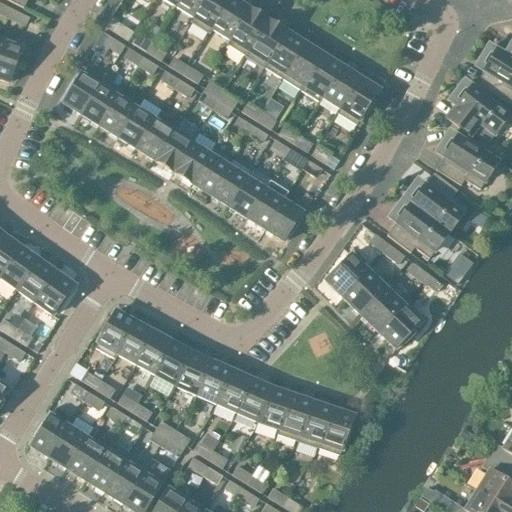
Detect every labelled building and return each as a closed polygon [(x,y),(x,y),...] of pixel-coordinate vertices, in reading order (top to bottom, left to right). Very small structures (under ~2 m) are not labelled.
[(2,0),(22,10),(27,0),(2,0)] [(178,0),(160,0),(174,8),(178,0)] [(204,0),(178,0),(174,8),(191,19),(189,23),(189,24),(204,0)] [(229,0),(204,0),(189,24),(208,35),(229,0)] [(249,11),(231,0),(229,0),(208,35),(209,36),(211,32),(228,42),(226,46),(226,47),(249,11)] [(12,11),(0,5),(0,16),(7,20),(12,11)] [(7,20),(21,28),(26,18),(12,11),(7,20)] [(267,22),(249,11),(226,47),(244,58),(267,22)] [(111,20),(105,29),(115,35),(127,43),(132,34),(120,26),(111,20)] [(285,33),(267,22),(244,58),(263,70),(285,33)] [(304,45),(285,33),(263,70),(281,81),(304,45)] [(0,82),(8,85),(11,75),(14,76),(20,61),(17,60),(22,45),(0,36),(0,82)] [(151,45),(138,37),(133,46),(145,54),(151,45)] [(106,49),(118,56),(123,48),(111,40),(106,49)] [(145,54),(157,62),(163,53),(151,45),(145,54)] [(322,56),(304,45),(281,81),(299,92),(322,56)] [(505,58),(489,48),(480,64),(486,67),(474,86),(511,108),(511,62),(505,59),(505,58)] [(142,59),(130,51),(124,60),(136,68),(142,59)] [(340,68),(322,56),(299,92),(318,104),(320,100),(340,68)] [(136,68),(149,76),(154,67),(142,59),(136,68)] [(187,68),(175,60),(170,69),(182,77),(187,68)] [(182,77),(194,85),(200,76),(187,68),(182,77)] [(359,79),(340,68),(320,100),(338,111),(335,115),(336,115),(359,79)] [(80,117),(101,83),(83,71),(75,84),(72,82),(64,96),(66,97),(61,105),(80,117)] [(178,82),(166,74),(161,83),(173,91),(178,82)] [(336,115),(355,127),(363,114),(366,116),(374,102),(372,100),(378,91),(359,79),(336,115)] [(173,91),(185,99),(191,90),(178,82),(173,91)] [(120,95),(101,83),(80,117),(98,129),(120,95)] [(508,118),(465,84),(454,99),(459,103),(446,120),(469,138),(473,132),(488,144),(508,118)] [(222,93),(210,86),(204,95),(217,102),(222,93)] [(229,110),(235,101),(222,93),(217,102),(229,110)] [(138,106),(120,95),(98,129),(117,140),(138,106)] [(217,102),(204,95),(199,104),(211,112),(217,102)] [(229,110),(217,102),(211,112),(223,119),(229,110)] [(154,122),(136,111),(139,107),(138,106),(117,140),(135,152),(154,122)] [(261,114),(248,106),(243,115),(255,123),(261,114)] [(154,122),(135,152),(153,163),(175,129),(177,125),(159,114),(154,122)] [(255,123),(267,130),(273,122),(261,114),(255,123)] [(252,128),(240,120),(234,129),(246,137),(252,128)] [(246,137),(258,144),(264,136),(252,128),(246,137)] [(193,140),(175,129),(153,163),(172,175),(193,140)] [(297,137),(285,129),(279,138),(292,146),(297,137)] [(496,163),(450,135),(440,150),(446,154),(435,172),(460,187),(463,182),(479,191),(496,163)] [(292,146),(304,153),(309,145),(297,137),(292,146)] [(209,156),(191,145),(194,141),(193,140),(172,175),(190,186),(209,156)] [(288,151),(276,143),(271,152),(283,160),(288,151)] [(315,148),(310,157),(322,165),(327,156),(315,148)] [(283,160),(295,167),(301,159),(288,151),(283,160)] [(227,168),(209,156),(190,186),(208,198),(227,168)] [(307,162),(301,171),(313,179),(319,170),(307,162)] [(227,209),(245,179),(248,174),(230,163),(227,168),(208,198),(227,209)] [(447,235),(467,209),(452,198),(456,193),(433,175),(419,192),(414,188),(404,202),(447,235)] [(264,190),(245,179),(227,209),(245,221),(264,190)] [(268,183),(264,190),(245,221),(263,232),(287,194),(268,183)] [(283,202),(287,195),(287,194),(263,232),(282,244),(287,236),(290,237),(298,224),(296,222),(301,214),(283,202)] [(447,235),(404,202),(393,216),(399,220),(386,237),(409,255),(413,250),(428,261),(447,235)] [(0,276),(20,249),(2,236),(0,239),(0,276)] [(389,247),(376,238),(370,246),(382,255),(389,247)] [(382,255),(395,265),(401,257),(389,247),(382,255)] [(37,261),(20,249),(0,276),(0,281),(15,292),(37,261)] [(371,270),(354,253),(343,264),(341,262),(329,273),(331,275),(324,283),(342,300),(371,270)] [(55,274),(37,261),(15,292),(33,305),(55,274)] [(427,276),(414,267),(408,275),(421,284),(427,276)] [(389,287),(388,286),(385,289),(369,274),(372,270),(371,270),(342,300),(359,317),(389,287)] [(33,305),(51,318),(57,309),(60,310),(69,297),(67,296),(73,287),(55,274),(33,305)] [(433,294),(439,286),(427,276),(421,284),(433,294)] [(406,303),(389,287),(359,317),(376,334),(406,303)] [(376,334),(394,351),(401,343),(404,345),(415,334),(413,332),(424,320),(406,303),(376,334)] [(134,323),(114,312),(109,322),(106,321),(99,335),(101,336),(94,350),(113,361),(134,323)] [(16,330),(4,323),(0,329),(0,332),(11,339),(16,330)] [(153,334),(134,323),(113,361),(114,361),(116,357),(135,367),(153,334)] [(11,339),(23,347),(29,338),(16,330),(11,339)] [(172,344),(153,334),(135,367),(154,377),(172,344)] [(10,346),(0,339),(0,351),(4,354),(10,346)] [(190,354),(172,344),(154,377),(174,388),(190,354)] [(22,353),(10,346),(4,354),(16,362),(22,353)] [(210,363),(190,354),(174,388),(195,398),(210,363)] [(230,372),(210,363),(195,398),(215,406),(230,372)] [(250,380),(230,372),(215,406),(235,415),(250,380)] [(100,383),(87,375),(82,384),(94,391),(100,383)] [(270,389),(250,380),(235,415),(256,424),(270,389)] [(94,391),(106,399),(112,390),(100,383),(94,391)] [(89,395),(76,388),(71,396),(83,404),(89,395)] [(290,396),(270,389),(256,424),(277,432),(275,436),(276,437),(290,396)] [(83,404),(96,412),(101,403),(89,395),(83,404)] [(311,403),(290,396),(276,437),(297,444),(311,403)] [(136,406),(124,398),(118,407),(131,414),(136,406)] [(331,410),(311,403),(297,444),(317,451),(331,410)] [(131,414),(143,422),(149,413),(136,406),(131,414)] [(72,422),(53,410),(49,417),(43,426),(41,424),(32,438),(35,439),(29,449),(48,460),(72,422)] [(317,451),(338,458),(343,443),(346,444),(351,429),(349,428),(352,417),(331,410),(317,451)] [(125,418),(113,411),(108,419),(120,427),(125,418)] [(120,427),(132,435),(138,426),(125,418),(120,427)] [(68,429),(72,422),(48,460),(66,472),(86,440),(68,429)] [(174,433),(162,425),(156,434),(168,442),(174,433)] [(463,432),(459,438),(468,444),(472,437),(463,432)] [(181,449),(186,441),(174,433),(168,442),(181,449)] [(511,433),(502,450),(495,446),(488,458),(511,472),(511,433)] [(168,442),(156,434),(151,443),(163,451),(168,442)] [(105,451),(86,440),(66,472),(84,483),(105,451)] [(181,449),(168,442),(163,451),(175,458),(181,449)] [(105,451),(84,483),(103,495),(123,463),(125,459),(128,455),(110,443),(105,451)] [(194,454),(206,461),(211,453),(199,445),(194,454)] [(206,461),(218,469),(224,460),(211,453),(206,461)] [(511,511),(511,472),(488,458),(481,469),(487,473),(475,492),(508,511),(511,511)] [(144,470),(125,459),(103,495),(121,506),(144,470)] [(207,469),(194,461),(189,470),(201,478),(207,469)] [(201,478),(213,486),(219,477),(207,469),(201,478)] [(250,477),(238,469),(233,478),(245,486),(250,477)] [(130,511),(144,511),(163,482),(144,470),(121,506),(130,511)] [(245,486),(257,494),(263,485),(250,477),(245,486)] [(243,492),(231,484),(226,493),(238,501),(243,492)] [(179,511),(186,502),(167,490),(153,511),(179,511)] [(427,490),(422,498),(430,503),(435,495),(427,490)] [(238,501),(250,509),(256,500),(243,492),(238,501)] [(286,499),(274,492),(268,501),(281,508),(286,499)] [(508,511),(475,492),(463,511),(457,507),(453,511),(508,511)] [(281,508),(286,511),(295,511),(298,507),(286,499),(281,508)] [(419,501),(414,509),(419,511),(424,511),(428,506),(419,501)] [(201,511),(186,502),(179,511),(201,511)]
